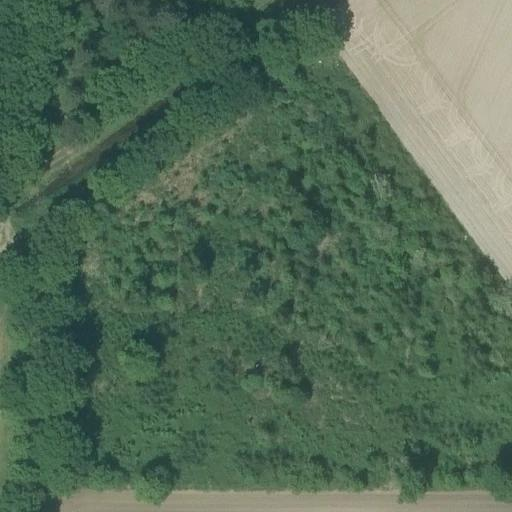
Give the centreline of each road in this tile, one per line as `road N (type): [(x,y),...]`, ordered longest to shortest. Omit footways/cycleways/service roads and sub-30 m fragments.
road 1 (track): [(281,0),(2,221)]
road 2 (track): [(17,242),(30,511)]
road 3 (track): [(2,221),(38,0)]
